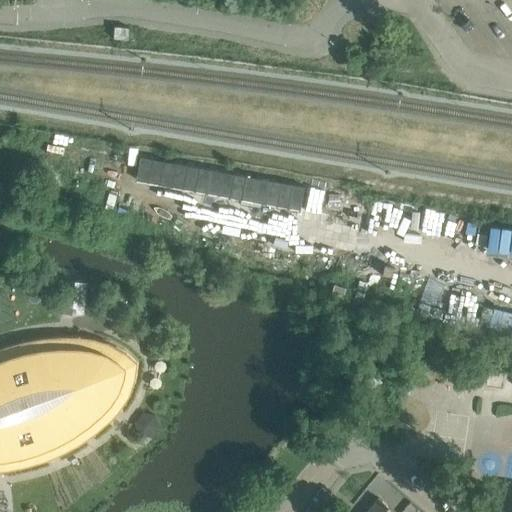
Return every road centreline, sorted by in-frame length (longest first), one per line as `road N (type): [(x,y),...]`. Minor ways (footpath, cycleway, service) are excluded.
road 1 (residential): [(367,1),(343,7),(306,40),(122,8),(0,17)]
road 2 (residential): [(294,511),(357,438),(440,511)]
road 3 (unclassified): [(415,0),(462,69),(511,83)]
